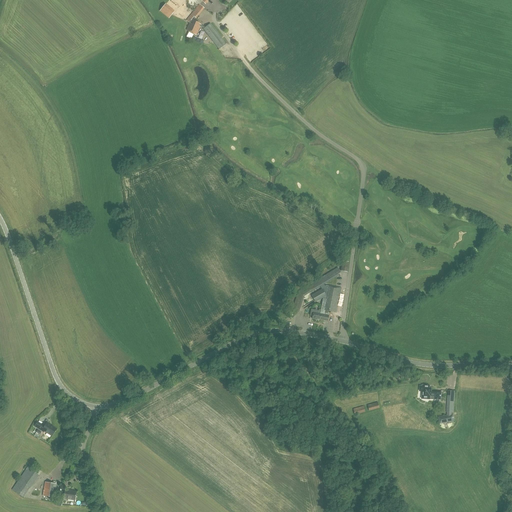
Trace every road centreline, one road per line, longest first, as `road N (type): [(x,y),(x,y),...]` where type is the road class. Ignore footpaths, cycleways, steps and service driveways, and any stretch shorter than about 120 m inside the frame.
road 1 (tertiary): [(511,367),(424,365),(303,334),(262,332),(122,403),(96,406)]
road 2 (tertiary): [(96,406),(60,384),(0,216)]
